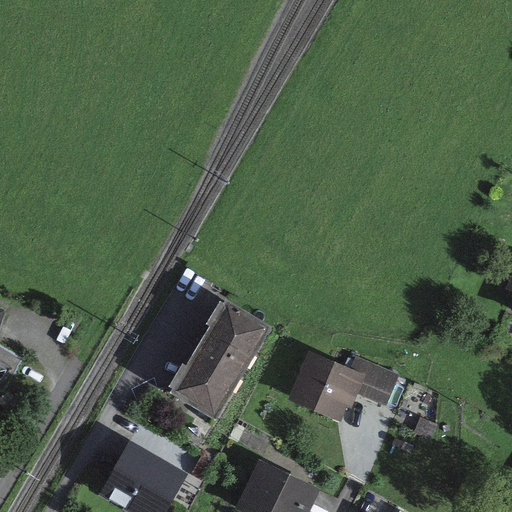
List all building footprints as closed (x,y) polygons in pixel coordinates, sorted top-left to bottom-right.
[(216,423),(274,329),(226,300),(223,305),(220,303),(207,326),(210,328),(186,368),(182,366),(169,388),(172,390),(170,395),(216,423)] [(0,392),(4,394),(24,359),(0,344),(0,328),(6,311),(0,309),(0,392)] [(352,408),(359,395),(387,407),(400,375),(356,357),(350,369),(308,352),(288,401),(342,423),(349,407),(352,408)] [(131,441),(98,496),(126,511),(166,511),(188,475),(131,441)] [(310,511),(321,490),(261,459),(235,510),(238,511),(310,511)]
